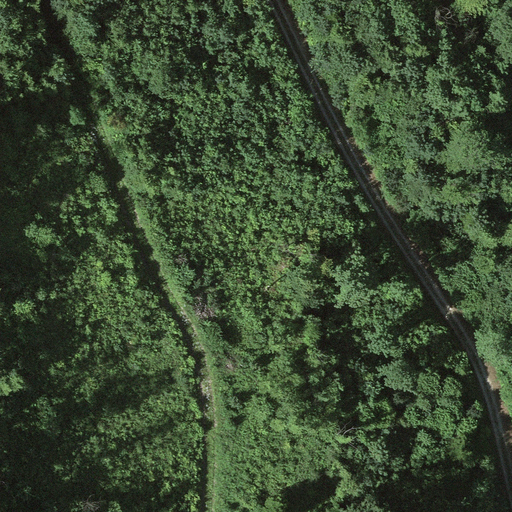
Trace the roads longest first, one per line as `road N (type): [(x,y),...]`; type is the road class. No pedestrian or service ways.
road 1 (track): [(205,511),(214,401),(45,0)]
road 2 (track): [(271,0),(341,140),(472,351),(511,484)]
